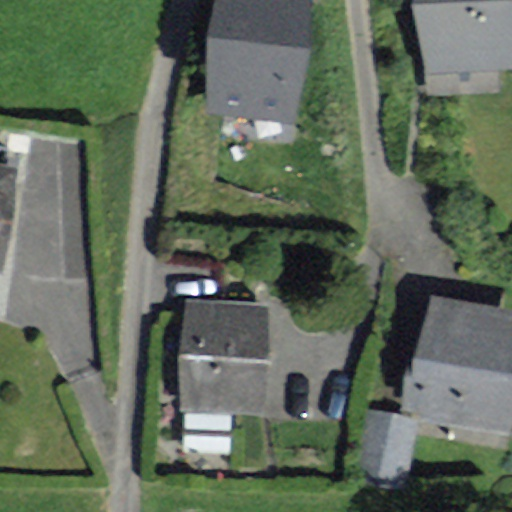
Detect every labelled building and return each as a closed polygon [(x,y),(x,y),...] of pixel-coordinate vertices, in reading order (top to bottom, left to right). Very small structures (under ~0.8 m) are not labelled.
[(305,0),(221,0),(212,105),(295,112),(305,0)] [(511,0),(425,0),(430,69),(511,63),(511,0)] [(0,255),(11,167),(0,165),(0,255)] [(511,392),(511,314),(434,299),(412,409),(505,428),(511,392)] [(266,308),(189,305),(185,407),(262,410),(266,308)] [(412,421),(372,415),(362,478),(403,484),(412,421)]
